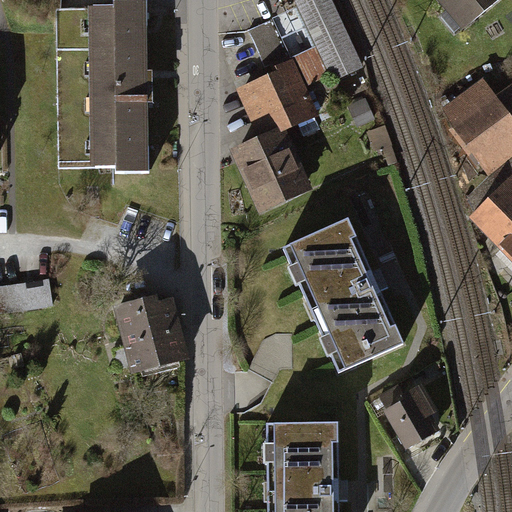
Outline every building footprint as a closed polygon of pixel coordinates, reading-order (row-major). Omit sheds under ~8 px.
[(297,0),(320,47),(298,58),(310,83),(332,73),(335,80),(361,68),(329,0),(297,0)] [(440,0),(449,10),(441,17),(454,32),(461,26),(463,29),(497,0),(440,0)] [(116,174),(150,174),(149,148),(141,148),(139,28),(148,27),(147,2),(113,2),(113,8),(94,8),(94,9),(57,10),(59,169),(96,168),(96,169),(116,169),(116,174)] [(273,20),(249,31),(266,67),(290,57),(273,20)] [(278,73),(244,88),(267,139),(280,133),(316,117),(291,61),(276,68),(278,73)] [(511,80),(505,68),(488,77),(496,91),(511,81),(511,80)] [(486,86),(449,114),(456,129),(481,163),(511,139),(511,86),(495,99),(486,86)] [(367,105),(352,111),(359,125),(373,119),(367,105)] [(238,152),(262,206),(305,187),(280,133),(267,139),(238,152)] [(498,192),(475,214),(506,245),(501,250),(505,254),(510,250),(511,251),(511,162),(489,184),(498,192)] [(349,220),(284,249),(291,267),(288,268),(296,286),(299,285),(307,302),(304,304),(312,322),(315,320),(323,338),(320,339),(328,357),(331,356),(339,373),(404,345),(349,220)] [(49,280),(0,287),(0,312),(53,305),(49,280)] [(136,371),(184,358),(169,303),(157,306),(155,298),(119,308),(136,371)] [(380,397),(409,446),(434,432),(421,410),(430,405),(420,387),(403,397),(398,387),(380,397)] [(339,511),(338,423),(267,425),(267,444),(263,444),(264,464),(267,464),(267,482),(264,482),(264,502),(268,502),(268,511),(339,511)]
